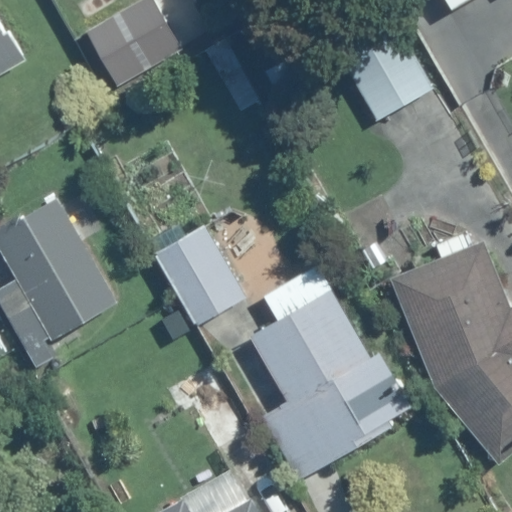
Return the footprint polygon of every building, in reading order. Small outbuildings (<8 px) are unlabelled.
[(0,69),(28,54),(10,22),(7,23),(0,10),(0,69)] [(267,15),(210,52),(248,111),(305,74),(267,15)] [(383,121),(388,118),(436,87),(408,43),(355,77),(383,121)] [(120,295),(61,191),(0,222),(0,238),(19,273),(52,330),(54,333),(120,295)] [(204,224),(159,250),(215,348),(261,322),(204,224)] [(394,275),(438,380),(497,456),(511,444),(511,296),(488,238),(477,242),(472,229),(440,242),(445,254),(394,275)] [(298,474),(359,438),(416,403),(384,349),(375,355),(319,261),(267,292),(280,314),(254,329),(296,398),(263,417),(298,474)] [(46,334),(52,330),(19,273),(0,282),(0,293),(39,360),(56,350),(46,334)] [(215,360),(168,388),(183,415),(191,410),(214,450),(254,427),(215,360)] [(160,511),(264,511),(255,496),(248,500),(232,471),(160,511)]
